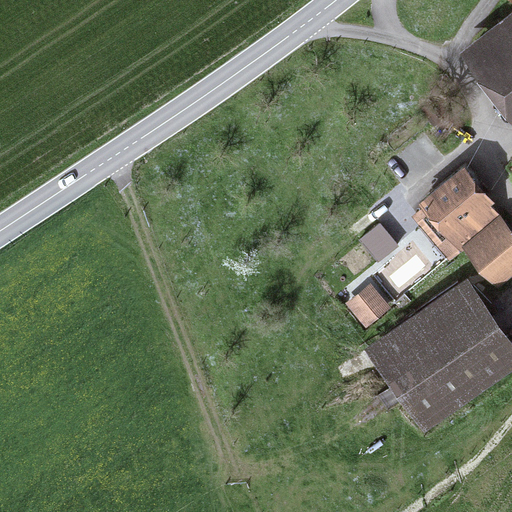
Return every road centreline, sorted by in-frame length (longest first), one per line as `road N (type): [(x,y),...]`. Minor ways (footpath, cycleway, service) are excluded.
road 1 (secondary): [(0,229),(334,0)]
road 2 (track): [(441,47),(477,113),(487,162),(511,196)]
